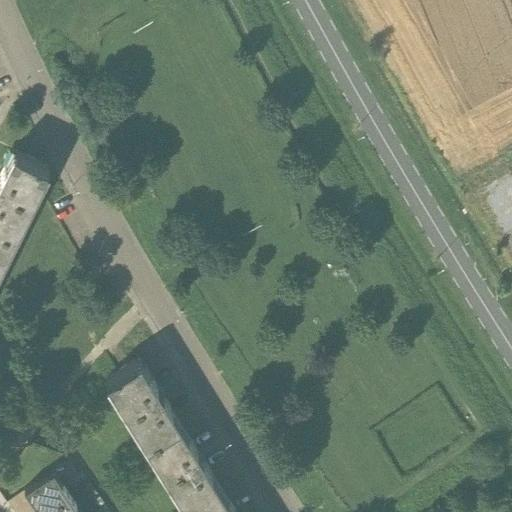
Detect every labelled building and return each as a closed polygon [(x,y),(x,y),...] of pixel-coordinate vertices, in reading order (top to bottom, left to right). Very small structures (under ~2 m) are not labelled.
[(0,225),(15,233),(49,165),(17,150),(13,148),(0,174),(0,225)] [(0,264),(15,233),(0,225),(0,264)] [(146,442),(179,421),(139,357),(136,360),(135,359),(129,363),(118,370),(106,378),(146,442)] [(186,506),(219,485),(179,421),(146,442),(186,506)] [(40,511),(41,511),(69,494),(63,485),(60,487),(50,472),(25,489),(40,511)] [(236,511),(219,485),(186,506),(189,511),(236,511)] [(81,511),(69,494),(41,511),(81,511)]
